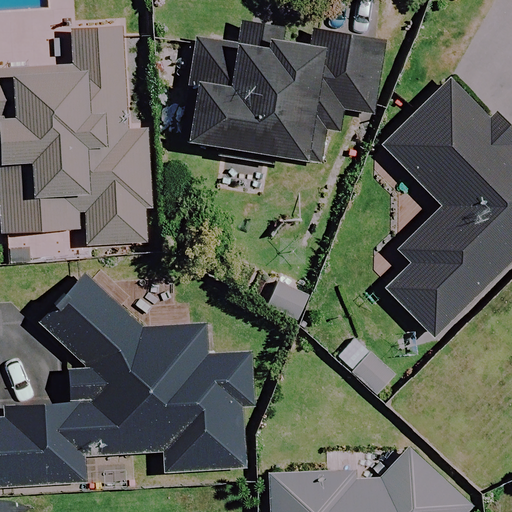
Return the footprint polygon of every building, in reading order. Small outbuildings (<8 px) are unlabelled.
[(321,133),(342,136),(345,117),(370,121),(381,45),(237,23),(233,49),(193,43),(178,145),(316,166),(321,133)] [(131,133),(127,31),(66,34),(67,69),(0,72),(0,265),(81,262),(148,259),(143,132),(131,133)] [(511,133),(454,76),(379,152),(437,210),(402,245),(415,259),(380,294),(429,343),(511,259),(511,133)] [(138,330),(78,281),(32,337),(61,361),(63,406),(0,409),(0,491),(19,491),(82,487),(80,459),(156,455),(157,477),(252,471),(245,356),(199,359),(197,327),(138,330)] [(301,296),(263,285),(255,313),(293,324),(301,296)] [(390,378),(353,340),(333,360),(371,398),(390,378)] [(320,462),(320,475),(266,474),(265,511),(463,511),(465,510),(392,445),(375,462),(320,462)]
